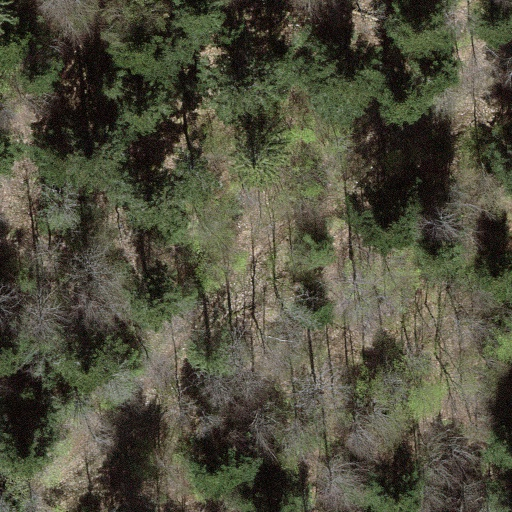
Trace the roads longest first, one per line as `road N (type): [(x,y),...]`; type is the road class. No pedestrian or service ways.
road 1 (track): [(511,43),(344,148),(159,394),(8,511)]
road 2 (track): [(0,185),(90,0)]
